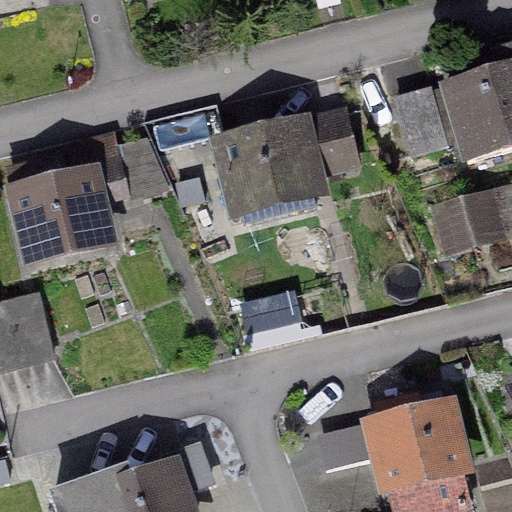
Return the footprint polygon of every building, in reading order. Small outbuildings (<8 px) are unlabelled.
[(511,56),(493,62),(497,76),(443,92),(465,168),(511,153),(511,56)] [(393,106),(393,108),(381,112),(394,160),(406,157),(407,160),(442,151),(427,97),(393,106)] [(292,130),(293,135),(221,152),(236,216),(311,197),(307,182),(353,171),(341,119),(292,130)] [(8,179),(28,264),(103,246),(86,184),(60,190),(55,168),(8,179)] [(434,216),(445,257),(496,243),(485,202),(434,216)] [(36,299),(0,307),(0,320),(21,368),(50,360),(36,299)] [(0,373),(21,368),(0,320),(0,373)] [(415,405),(367,417),(389,511),(466,511),(467,511),(443,411),(418,417),(415,405)] [(164,467),(167,475),(96,500),(100,511),(182,511),(173,485),(201,475),(195,456),(164,467)]
